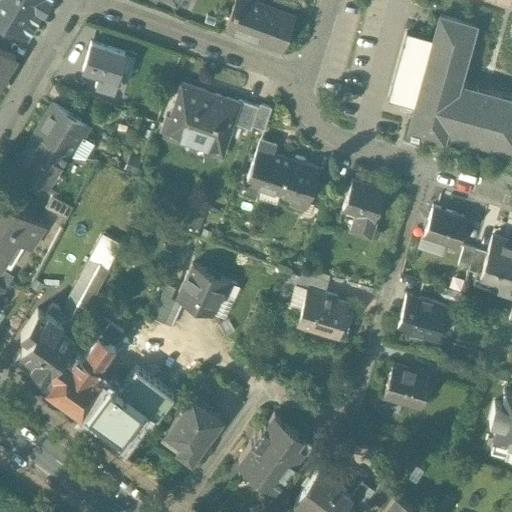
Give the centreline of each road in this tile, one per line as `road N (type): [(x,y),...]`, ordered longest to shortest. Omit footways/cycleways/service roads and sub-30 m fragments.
road 1 (residential): [(267,392),(289,389),(342,411),(357,406),(428,164)]
road 2 (residential): [(87,0),(240,51),(306,83)]
road 3 (secondary): [(139,511),(0,409)]
road 4 (residential): [(82,0),(0,134)]
road 5 (residential): [(428,164),(331,130),(306,83)]
road 6 (residential): [(171,511),(267,392)]
road 7 (residential): [(267,392),(155,326)]
